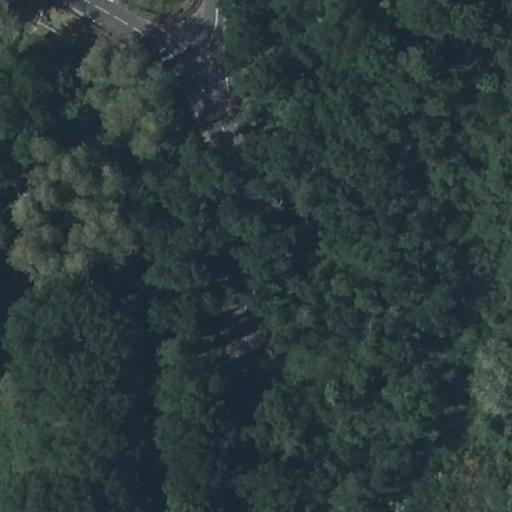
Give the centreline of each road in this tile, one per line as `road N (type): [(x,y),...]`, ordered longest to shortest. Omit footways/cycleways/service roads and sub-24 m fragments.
road 1 (tertiary): [(248,511),(242,218),(218,122),(183,68)]
road 2 (tertiary): [(183,68),(82,0)]
